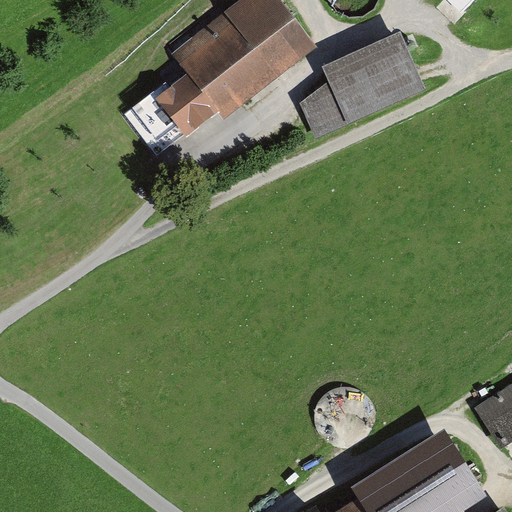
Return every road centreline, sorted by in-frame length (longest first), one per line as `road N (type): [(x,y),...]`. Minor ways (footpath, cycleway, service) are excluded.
road 1 (track): [(115,246),(320,159),(509,64)]
road 2 (unknown): [(471,511),(490,483),(456,430),(434,430),(281,511)]
road 3 (residential): [(175,511),(0,386)]
